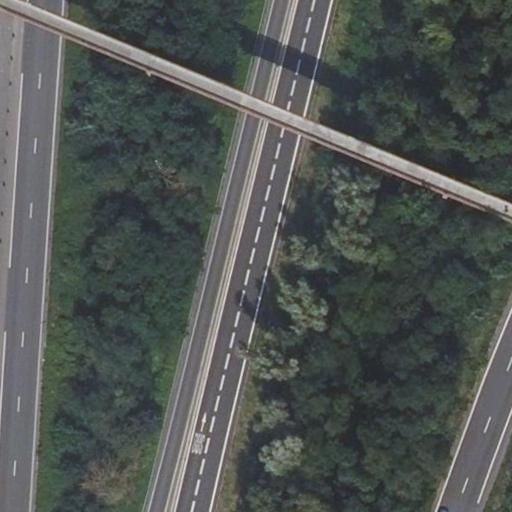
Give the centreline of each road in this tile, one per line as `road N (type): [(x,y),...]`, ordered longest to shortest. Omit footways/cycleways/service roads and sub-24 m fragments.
road 1 (motorway): [(281,0),(155,511)]
road 2 (motorway): [(45,0),(10,511)]
road 3 (motorway): [(202,464),(314,0)]
road 4 (motorway): [(454,511),(511,358)]
